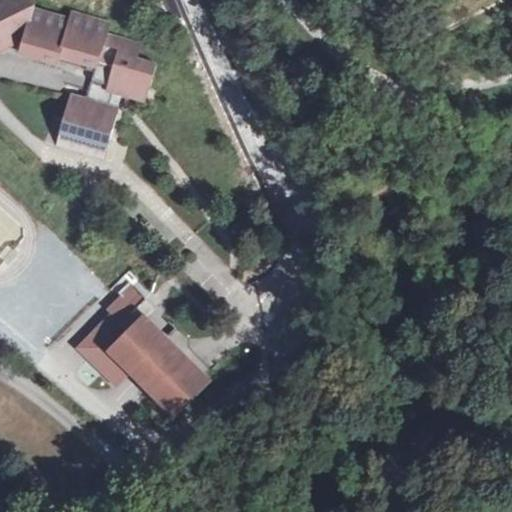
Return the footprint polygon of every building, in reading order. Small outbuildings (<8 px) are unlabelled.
[(28,0),(0,0),(0,48),(24,37),(33,9),(28,0)] [(69,19),(33,9),(24,37),(22,46),(58,56),(57,61),(95,72),(87,100),(72,96),(57,145),(104,159),(118,109),(108,107),(113,91),(145,101),(155,65),(136,60),(141,45),(107,36),(109,23),(71,13),(69,19)] [(135,310),(146,298),(130,282),(118,294),(122,298),(135,310)] [(117,386),(134,368),(113,348),(129,332),(121,324),(135,310),(122,298),(108,311),(112,315),(79,348),(117,386)] [(156,307),(146,298),(135,310),(121,324),(129,332),(113,348),(134,368),(156,389),(153,393),(174,414),(207,380),(145,318),(156,307)]
